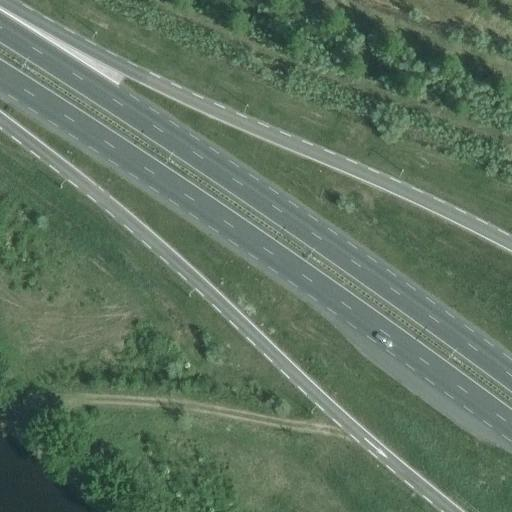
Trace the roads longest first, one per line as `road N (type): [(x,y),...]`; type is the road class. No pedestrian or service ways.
road 1 (trunk): [(0,76),(265,250),(511,429)]
road 2 (trunk): [(511,376),(293,218),(0,24)]
road 3 (trunk): [(0,121),(169,258),(454,511)]
road 4 (trunk): [(511,244),(0,13)]
